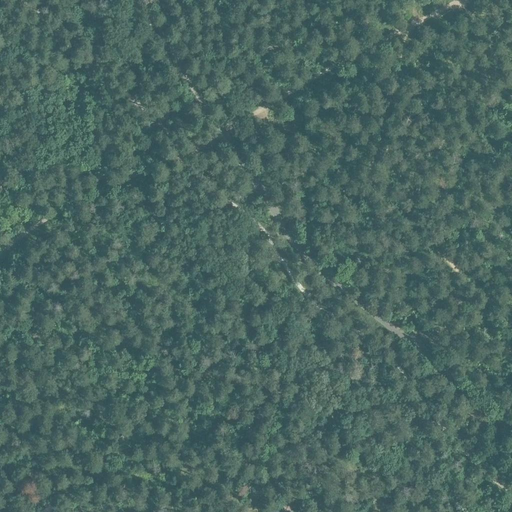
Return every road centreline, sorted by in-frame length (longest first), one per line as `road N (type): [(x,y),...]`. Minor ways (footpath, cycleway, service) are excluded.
road 1 (unknown): [(345,0),(276,47),(240,49),(191,69),(167,109),(114,164),(84,182),(36,187),(0,225)]
road 2 (unknown): [(0,316),(113,364),(275,383),(281,414),(267,441),(282,492),(279,511)]
